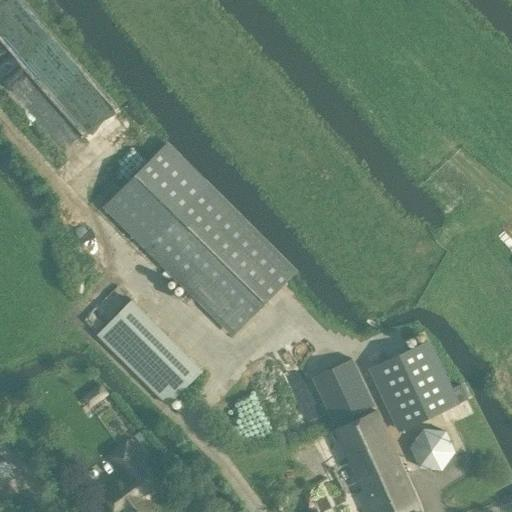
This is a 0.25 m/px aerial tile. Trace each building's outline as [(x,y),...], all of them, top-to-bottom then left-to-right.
[(159,151),(105,206),(142,242),(235,332),(288,277),(294,271),(296,269),(295,269),(203,180),(166,144),(159,151)] [(169,404),(189,383),(203,370),(130,300),(97,335),(169,404)] [(431,339),(369,367),(398,431),(460,403),(469,399),(462,383),(453,387),(431,339)] [(313,375),(337,427),(335,428),(335,429),(332,431),(336,440),(341,438),(353,464),(336,472),(343,489),(360,481),(374,511),(398,511),(419,502),(380,417),(376,409),(352,358),(313,375)] [(100,383),(81,398),(90,408),(109,394),(100,383)] [(424,428),(410,446),(419,467),(441,470),(455,452),(446,430),(424,428)] [(123,506),(127,511),(157,511),(148,499),(165,487),(145,460),(143,461),(128,440),(108,454),(127,480),(106,495),(116,510),(123,506)]
